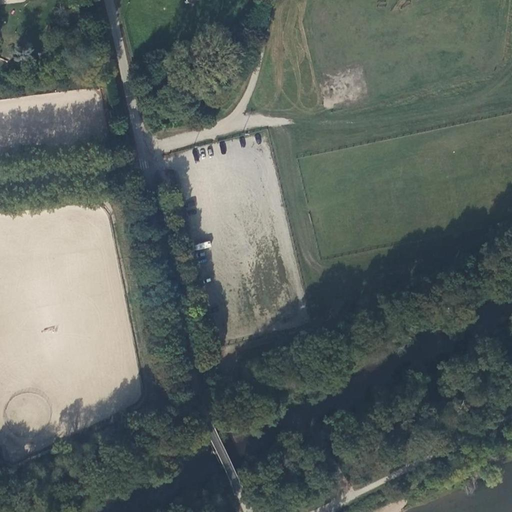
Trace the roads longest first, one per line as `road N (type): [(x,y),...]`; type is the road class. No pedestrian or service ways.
road 1 (unclassified): [(109,0),(192,380),(247,511)]
road 2 (unknown): [(511,60),(237,124),(272,0)]
road 3 (track): [(0,191),(131,161),(237,124)]
road 4 (unknown): [(511,235),(341,282),(320,320)]
road 5 (unknown): [(341,282),(310,267),(276,125),(237,124)]
road 6 (track): [(320,511),(511,416)]
road 7 (track): [(320,320),(225,355),(289,394)]
